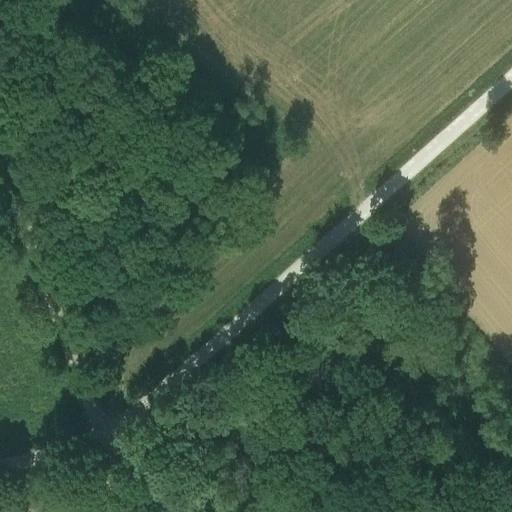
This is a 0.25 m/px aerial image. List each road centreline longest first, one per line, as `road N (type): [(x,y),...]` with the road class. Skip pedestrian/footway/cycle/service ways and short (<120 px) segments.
road 1 (track): [(511,76),(99,444),(0,463)]
road 2 (track): [(0,132),(118,511)]
